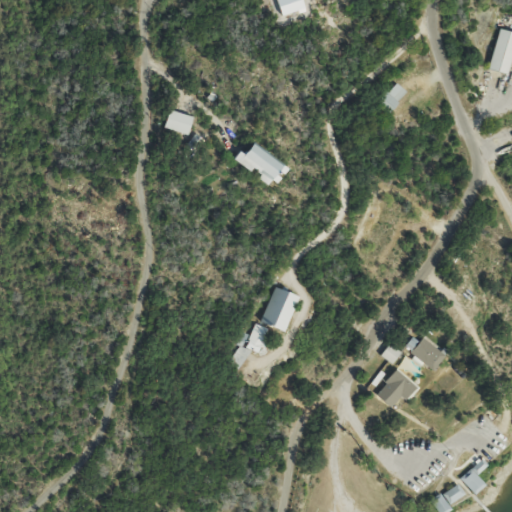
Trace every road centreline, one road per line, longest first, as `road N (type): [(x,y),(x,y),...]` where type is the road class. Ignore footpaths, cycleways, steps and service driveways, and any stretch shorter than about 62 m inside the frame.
road 1 (residential): [(433,0),(476,177),(443,238),(293,428),(274,511)]
road 2 (residential): [(21,511),(99,430),(129,339),(146,264),(137,178),(148,0)]
